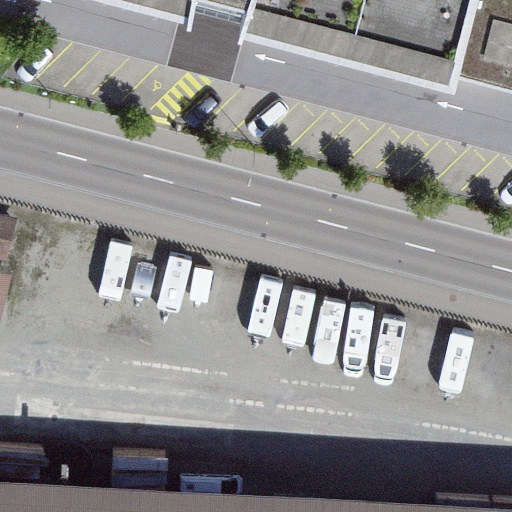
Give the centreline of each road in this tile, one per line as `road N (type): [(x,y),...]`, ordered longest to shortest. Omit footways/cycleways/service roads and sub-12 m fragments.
road 1 (secondary): [(511,273),(0,138)]
road 2 (unknown): [(511,437),(0,353)]
